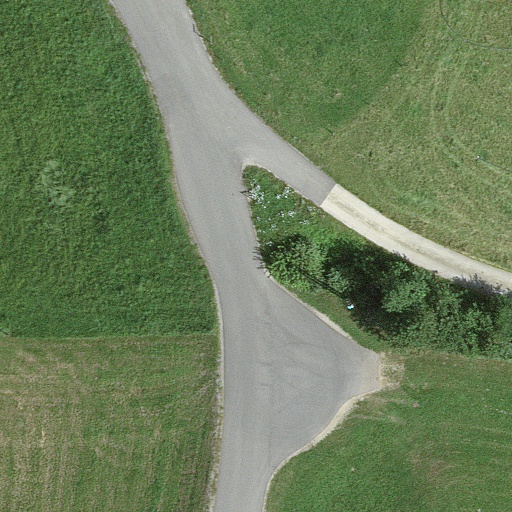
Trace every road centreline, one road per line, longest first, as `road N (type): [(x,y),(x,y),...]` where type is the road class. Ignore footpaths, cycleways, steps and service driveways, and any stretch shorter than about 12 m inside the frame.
road 1 (unclassified): [(236,511),(242,314),(182,73)]
road 2 (track): [(182,73),(320,193),(464,274),(511,287)]
